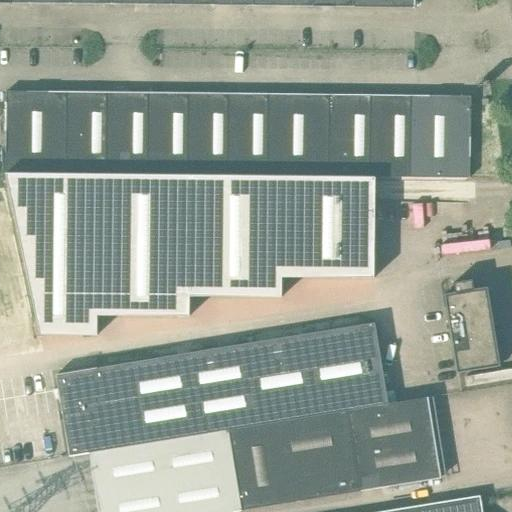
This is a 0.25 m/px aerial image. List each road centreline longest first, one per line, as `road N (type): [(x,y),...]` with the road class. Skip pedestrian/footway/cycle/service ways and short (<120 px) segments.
road 1 (unknown): [(511,251),(234,313),(126,328),(51,353),(13,401),(12,425),(29,474),(55,511)]
road 2 (unknown): [(269,511),(511,463)]
